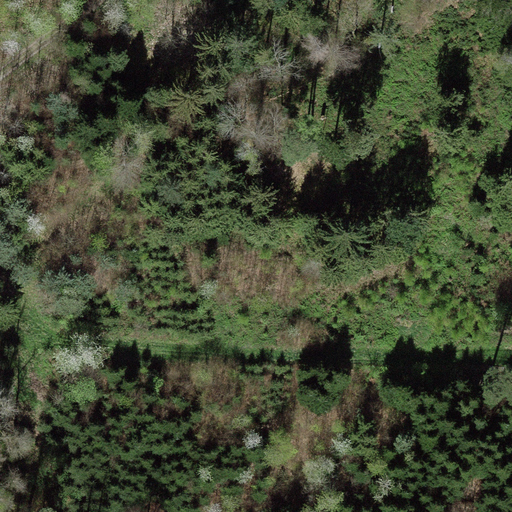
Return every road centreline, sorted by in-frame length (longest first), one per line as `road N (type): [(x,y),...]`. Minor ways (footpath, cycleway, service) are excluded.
road 1 (track): [(0,257),(17,277),(25,340),(69,347),(511,346)]
road 2 (track): [(112,0),(0,79)]
